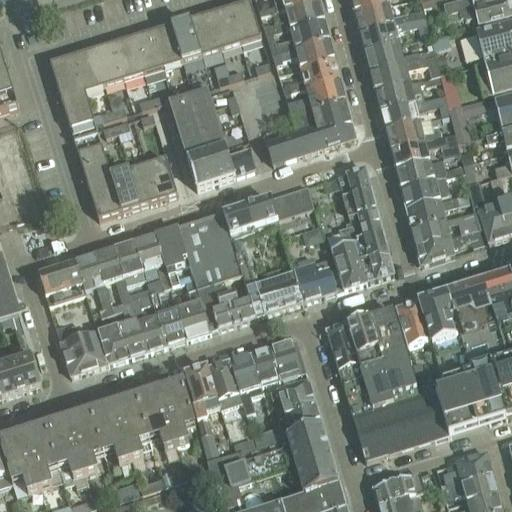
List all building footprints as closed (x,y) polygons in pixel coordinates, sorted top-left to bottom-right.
[(261,23),(286,16),(320,7),(318,0),(273,0),(277,13),(259,18),(261,23)] [(361,0),(352,3),(357,20),(390,11),(387,1),(392,0),(408,0),(410,8),(421,5),(419,0),(361,0)] [(457,12),(459,19),(511,4),(510,0),(473,0),(474,4),(462,7),(463,10),(457,12)] [(482,31),(511,23),(511,4),(459,19),(460,24),(467,22),(468,26),(479,23),(482,31)] [(286,16),(289,28),(264,34),(267,43),(273,41),(288,38),(287,35),(291,34),(292,38),(326,29),(320,7),(286,16)] [(239,11),(230,14),(242,52),(262,46),(251,9),(240,12),(239,11)] [(396,33),(390,11),(357,20),(362,41),(396,33)] [(211,21),(222,58),(242,52),(230,14),(221,17),(221,18),(211,21)] [(200,23),(191,26),(203,64),(222,58),(211,21),(201,24),(200,23)] [(182,30),(172,33),(183,70),(203,64),(191,26),(182,29),(182,30)] [(511,27),(477,37),(486,70),(511,63),(511,27)] [(292,38),(294,48),(276,52),(273,41),(267,43),(273,63),(331,48),(326,29),(292,38)] [(362,41),(367,59),(400,50),(398,40),(413,36),(411,29),(396,33),(362,41)] [(164,76),(183,70),(172,33),(162,36),(161,35),(152,38),(164,76)] [(143,42),(133,45),(144,82),(164,76),(152,38),(143,41),(143,42)] [(113,50),(125,88),(144,82),(133,45),(123,48),(122,47),(113,50)] [(336,69),(331,48),(273,63),(276,73),(283,71),(282,68),(298,64),(302,79),(336,69)] [(104,54),(94,57),(105,94),(125,88),(113,50),(103,53),(104,54)] [(373,81),(421,68),(419,60),(404,64),(400,50),(367,59),(373,81)] [(83,60),(74,62),(86,100),(105,94),(94,57),(84,60),(83,60)] [(51,70),(72,137),(96,129),(86,100),(74,62),(68,64),(68,65),(51,70)] [(511,97),(511,63),(486,70),(494,102),(511,97)] [(373,81),(377,98),(410,89),(408,79),(429,74),(432,86),(442,83),(437,64),(421,68),(373,81)] [(336,69),(302,79),(305,89),(301,90),(301,89),(282,94),(285,102),(307,97),(341,88),(336,69)] [(269,70),(255,74),(258,82),(271,78),(269,70)] [(0,77),(0,122),(19,116),(7,75),(0,77)] [(242,78),(230,82),(232,90),(244,86),(242,78)] [(232,90),(230,82),(218,86),(220,94),(232,90)] [(347,109),(341,88),(307,97),(309,105),(292,110),(292,107),(287,108),(291,121),(310,116),(312,117),(314,118),(347,109)] [(383,120),(416,111),(425,108),(421,93),(425,92),(424,88),(411,91),(410,89),(377,98),(383,120)] [(203,90),(191,94),(193,102),(205,99),(203,90)] [(193,102),(191,94),(179,98),(181,106),(193,102)] [(215,116),(211,104),(209,97),(205,99),(193,102),(181,106),(171,109),(177,128),(215,116)] [(511,101),(495,106),(504,139),(511,137),(511,101)] [(164,102),(152,106),(154,114),(166,111),(164,102)] [(383,120),(388,138),(421,129),(418,119),(439,114),(442,125),(450,123),(445,103),(425,108),(383,120)] [(140,110),(142,118),(154,114),(152,106),(140,110)] [(274,172),(356,145),(347,109),(314,118),(312,117),(317,135),(298,140),(267,150),(274,172)] [(125,114),(113,118),(115,126),(127,123),(125,114)] [(221,135),(215,116),(177,128),(183,147),(221,135)] [(100,122),(103,130),(115,126),(113,118),(100,122)] [(145,124),(147,132),(156,129),(153,121),(145,124)] [(426,151),(443,146),(441,139),(435,141),(431,127),(421,129),(388,138),(393,160),(426,151)] [(103,153),(96,129),(72,137),(79,161),(103,153)] [(128,129),(116,133),(118,141),(130,137),(128,129)] [(118,141),(116,133),(104,136),(106,145),(118,141)] [(183,147),(189,166),(227,154),(221,135),(183,147)] [(511,137),(504,139),(489,143),(492,152),(505,149),(508,159),(511,157),(511,137)] [(431,168),(428,158),(448,153),(448,154),(458,151),(456,143),(443,146),(393,160),(398,177),(431,168)] [(117,223),(123,221),(112,183),(103,153),(79,161),(100,227),(117,222),(117,223)] [(189,166),(198,197),(236,185),(229,162),(227,154),(189,166)] [(236,185),(252,180),(245,158),(229,162),(236,185)] [(511,162),(509,164),(511,174),(498,177),(499,180),(491,182),(493,187),(500,185),(511,181),(511,162)] [(148,172),(160,209),(169,207),(169,206),(179,203),(167,166),(148,172)] [(437,190),(431,168),(398,177),(403,199),(437,190)] [(148,172),(130,177),(141,214),(150,212),(160,209),(148,172)] [(338,185),(344,206),(371,197),(366,176),(338,185)] [(130,177),(112,183),(123,221),(132,218),(132,217),(141,214),(130,177)] [(511,208),(510,209),(507,198),(504,199),(500,185),(493,187),(501,212),(510,246),(511,245),(511,208)] [(403,199),(408,216),(441,208),(441,205),(450,203),(446,188),(437,190),(403,199)] [(491,252),(510,246),(501,212),(486,217),(479,191),(468,194),(475,221),(480,239),(487,238),(491,252)] [(302,218),(314,214),(308,194),(296,198),(302,218)] [(377,216),(371,197),(344,206),(349,225),(350,225),(377,216)] [(302,218),(296,198),(284,202),(290,222),(302,218)] [(290,222),(284,202),(272,206),(278,226),(290,222)] [(447,229),(444,218),(459,214),(457,204),(441,208),(408,216),(414,238),(447,229)] [(272,206),(225,221),(232,242),(234,249),(247,245),(281,235),(278,226),(272,206)] [(350,229),(352,237),(355,247),(383,239),(377,216),(350,225),(351,229),(350,229)] [(232,242),(225,221),(179,236),(188,265),(195,287),(198,297),(224,289),(245,283),(232,242)] [(414,238),(418,256),(451,247),(449,236),(465,232),(467,243),(480,239),(475,221),(447,229),(414,238)] [(355,247),(352,237),(350,229),(346,230),(348,237),(340,239),(340,240),(329,243),(345,297),(367,290),(360,266),(355,247)] [(188,265),(179,236),(157,243),(173,294),(181,291),(177,277),(185,274),(183,267),(188,265)] [(388,258),(383,239),(355,247),(360,266),(388,258)] [(423,273),(456,263),(454,255),(472,250),(474,257),(484,254),(480,239),(467,243),(451,247),(418,256),(423,273)] [(135,250),(144,279),(157,275),(164,296),(173,294),(157,243),(135,250)] [(247,245),(234,249),(245,283),(251,304),(258,324),(305,310),(296,281),(282,285),(279,279),(268,282),(270,289),(262,292),(247,245)] [(115,256),(124,285),(126,291),(134,289),(134,291),(147,287),(144,279),(135,250),(115,256)] [(96,262),(105,291),(116,288),(123,311),(132,308),(126,291),(124,285),(115,256),(96,262)] [(360,266),(367,290),(394,281),(388,258),(360,266)] [(77,269),(86,297),(97,294),(103,313),(111,310),(105,291),(96,262),(77,269)] [(0,295),(10,293),(1,264),(0,264),(0,295)] [(305,310),(338,299),(328,267),(316,271),(315,269),(313,265),(299,269),(300,274),(294,276),(296,281),(305,310)] [(87,301),(86,297),(77,269),(40,281),(50,313),(87,301)] [(484,289),(508,365),(511,363),(511,281),(484,289)] [(188,313),(178,316),(187,346),(211,339),(198,297),(195,287),(186,290),(193,311),(188,313)] [(224,289),(198,297),(211,339),(218,337),(219,337),(257,325),(258,324),(251,304),(241,307),(237,296),(227,300),(224,289)] [(492,369),(508,365),(484,289),(447,301),(456,332),(457,332),(464,355),(470,376),(492,369)] [(0,328),(19,322),(10,293),(0,295),(0,328)] [(419,309),(432,354),(436,366),(444,364),(444,361),(464,355),(457,332),(456,332),(447,301),(419,309)] [(167,353),(158,322),(145,326),(141,315),(154,311),(151,302),(132,308),(138,328),(147,359),(167,353)] [(147,359),(138,328),(132,308),(123,311),(112,315),(114,322),(124,319),(128,331),(119,334),(128,365),(147,359)] [(428,355),(432,354),(419,309),(397,316),(408,353),(426,348),(428,355)] [(167,353),(187,346),(178,316),(158,322),(167,353)] [(394,317),(369,325),(383,372),(408,364),(394,317)] [(363,378),(383,372),(369,325),(348,331),(363,378)] [(365,386),(363,378),(348,331),(327,338),(344,392),(365,386)] [(109,371),(99,340),(99,338),(85,343),(81,332),(68,336),(67,334),(57,337),(72,383),(109,371)] [(128,365),(119,334),(99,340),(109,371),(128,365)] [(297,348),(273,355),(282,386),(307,378),(297,348)] [(273,355),(251,362),(261,393),(282,386),(273,355)] [(42,393),(32,362),(0,371),(0,396),(3,406),(42,393)] [(251,362),(230,369),(243,409),(247,420),(256,418),(253,406),(264,402),(261,393),(251,362)] [(511,423),(511,363),(508,365),(492,369),(509,424),(511,423)] [(365,386),(344,392),(367,468),(451,442),(436,396),(420,401),(408,364),(383,372),(363,378),(365,386)] [(230,369),(209,376),(222,416),(243,409),(230,369)] [(470,376),(461,378),(478,434),(509,424),(492,369),(470,376)] [(208,425),(206,421),(222,416),(209,376),(186,383),(196,415),(195,415),(199,428),(208,425)] [(478,434),(461,378),(442,384),(445,393),(436,396),(451,442),(451,443),(478,435),(478,434)] [(279,396),(286,420),(315,411),(308,387),(279,396)] [(159,400),(137,407),(148,443),(158,439),(164,458),(176,454),(189,450),(183,431),(193,427),(182,393),(159,400)] [(113,415),(91,422),(102,457),(114,454),(120,472),(130,468),(144,464),(138,446),(148,443),(137,407),(113,415)] [(281,434),(284,444),(322,432),(315,411),(286,420),(289,432),(281,434)] [(91,422),(46,436),(63,490),(64,495),(75,491),(76,496),(89,492),(86,483),(97,479),(92,461),(102,457),(91,422)] [(339,491),(322,432),(284,444),(209,468),(219,511),(246,511),(240,493),(298,475),(306,501),(339,491)] [(46,436),(1,451),(14,491),(25,488),(29,501),(63,490),(46,436)] [(1,451),(0,450),(0,495),(14,491),(1,451)] [(487,462),(450,472),(455,492),(492,481),(487,462)] [(379,511),(380,511),(409,504),(419,501),(426,499),(421,481),(375,495),(379,511)] [(468,509),(498,500),(492,481),(455,492),(444,495),(447,506),(466,501),(468,509)] [(271,511),(345,511),(341,497),(339,491),(306,501),(271,511)] [(500,511),(498,500),(468,509),(468,511),(500,511)] [(422,511),(419,501),(409,504),(380,511),(422,511)]
